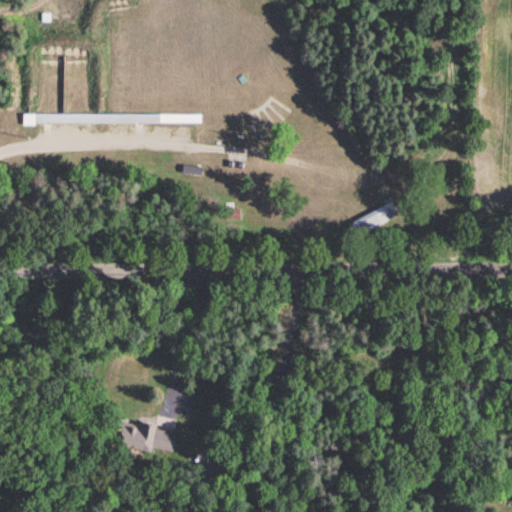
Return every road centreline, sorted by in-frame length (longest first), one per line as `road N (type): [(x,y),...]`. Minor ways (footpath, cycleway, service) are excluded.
road 1 (residential): [(0,270),(511,269)]
road 2 (residential): [(446,270),(447,0)]
